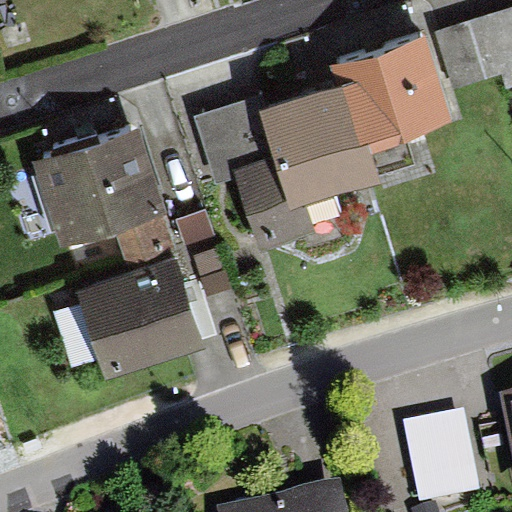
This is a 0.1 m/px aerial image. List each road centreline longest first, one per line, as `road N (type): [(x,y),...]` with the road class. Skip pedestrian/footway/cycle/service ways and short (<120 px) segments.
road 1 (residential): [(0,487),(325,368),(511,322)]
road 2 (residential): [(0,105),(323,0)]
